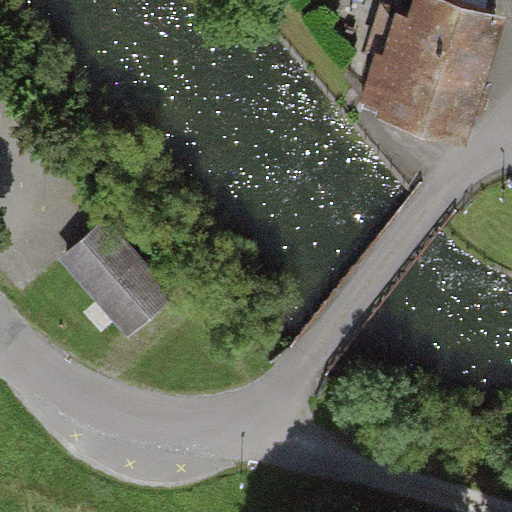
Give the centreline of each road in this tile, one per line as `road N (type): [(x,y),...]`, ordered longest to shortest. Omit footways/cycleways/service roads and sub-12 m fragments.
road 1 (unclassified): [(511,139),(442,191),(250,422),(215,431),(116,413),(31,365),(0,329)]
road 2 (track): [(511,511),(250,422)]
